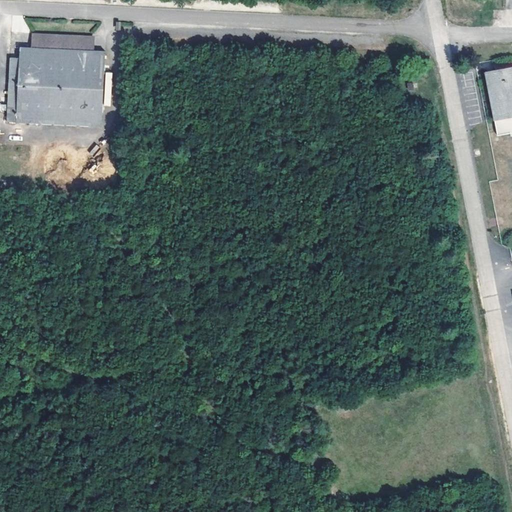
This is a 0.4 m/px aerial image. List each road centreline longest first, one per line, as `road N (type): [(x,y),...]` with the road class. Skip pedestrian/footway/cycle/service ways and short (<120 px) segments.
road 1 (unclassified): [(438,31),(0,6)]
road 2 (unclassified): [(438,31),(511,412)]
